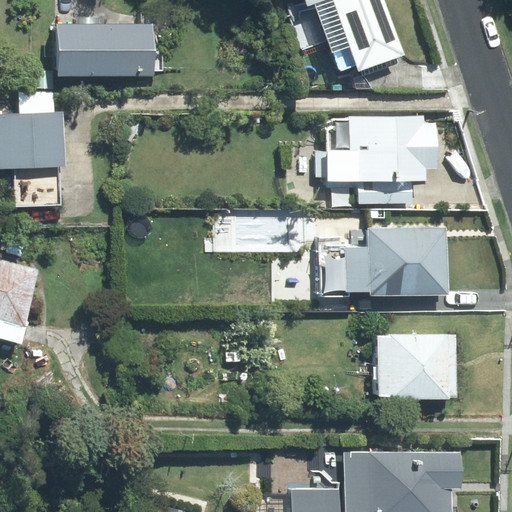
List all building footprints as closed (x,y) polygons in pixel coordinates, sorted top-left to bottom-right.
[(390,55),(371,0),(322,0),(346,70),(390,55)] [(138,76),(138,30),(46,29),(46,76),(138,76)] [(0,169),(50,167),(48,116),(0,118),(0,169)] [(413,121),(347,121),(347,155),(318,155),(319,182),(414,181),(414,168),(426,168),(425,128),(413,128),(413,121)] [(436,232),(364,233),(364,297),(436,296),(436,232)] [(270,257),(268,314),(304,315),(306,250),(270,249),(270,257)] [(30,274),(0,265),(0,338),(11,341),(30,274)] [(269,266),(220,265),(220,304),(268,305),(269,266)] [(449,336),(374,337),(375,399),(449,398),(449,336)] [(451,492),(452,453),(336,452),(336,484),(285,483),(284,511),(444,511),(445,492),(451,492)]
